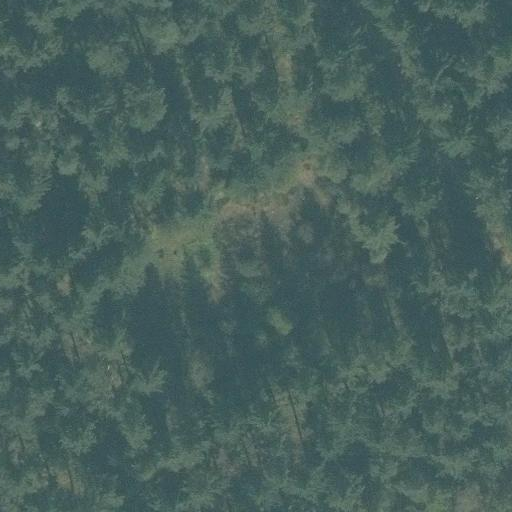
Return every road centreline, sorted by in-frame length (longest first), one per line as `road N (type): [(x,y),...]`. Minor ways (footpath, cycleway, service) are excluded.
road 1 (track): [(511,263),(357,0)]
road 2 (track): [(178,511),(0,402)]
